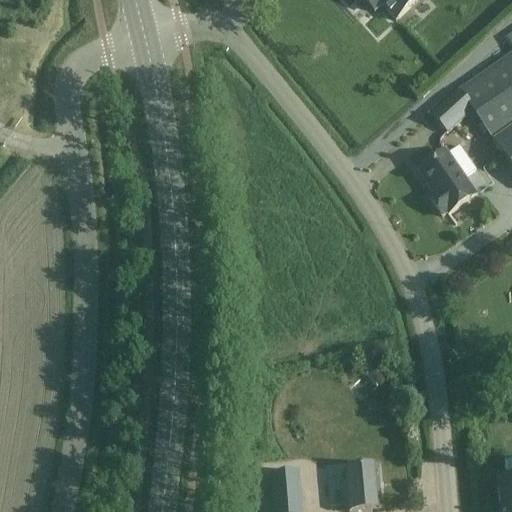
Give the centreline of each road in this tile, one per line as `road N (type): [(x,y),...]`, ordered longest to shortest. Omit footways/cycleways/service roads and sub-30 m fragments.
road 1 (unclassified): [(449,511),(438,390),(412,293),(371,208),(229,32),(208,27),(145,43)]
road 2 (unclassified): [(60,511),(85,364),(86,296),(65,90),(80,63),(145,43)]
road 3 (tertiary): [(160,511),(175,389),(174,208),(145,43)]
